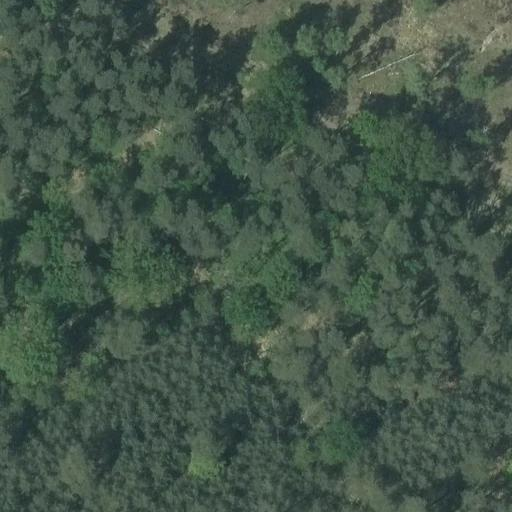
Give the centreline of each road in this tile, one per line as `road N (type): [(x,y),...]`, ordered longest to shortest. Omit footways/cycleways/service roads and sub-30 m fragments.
road 1 (unknown): [(5,0),(511,212)]
road 2 (track): [(0,212),(70,190),(250,98)]
